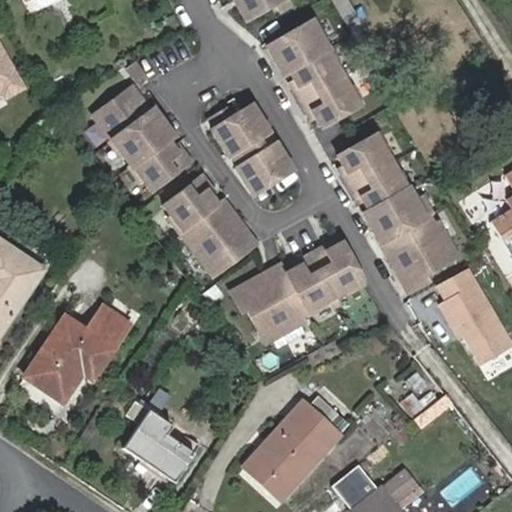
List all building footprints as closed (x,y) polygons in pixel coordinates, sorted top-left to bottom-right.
[(236,0),(249,21),(257,17),(261,24),(274,16),(270,9),(285,0),(236,0)] [(336,0),(363,47),(372,41),(348,0),(336,0)] [(314,20),(266,48),(283,76),(289,72),(297,87),(293,89),(308,114),(312,111),(321,126),(362,102),(352,87),(349,88),(336,65),(339,63),(329,47),(327,49),(321,38),(324,36),(314,20)] [(6,96),(22,87),(0,47),(0,92),(3,91),(6,96)] [(136,66),(127,73),(137,85),(145,79),(136,66)] [(168,141),(174,137),(154,112),(151,114),(132,89),(93,119),(112,144),(110,146),(122,160),(124,158),(132,168),(130,170),(141,184),(144,182),(152,193),(191,163),(182,152),(178,155),(168,141)] [(268,132),(252,106),(225,122),(219,112),(209,118),(216,128),(211,131),(228,158),(249,144),(258,139),(268,132)] [(433,222),(428,213),(431,211),(421,195),(414,199),(408,188),(409,188),(400,172),(397,174),(383,150),(386,149),(377,133),(336,157),(345,172),(341,175),(355,199),(359,197),(368,211),(362,214),(379,242),(382,240),(397,264),(393,267),(407,291),(428,279),(425,274),(456,255),(447,240),(449,239),(437,220),(433,222)] [(264,149),(258,139),(249,144),(256,154),(264,149)] [(291,169),(274,142),(264,149),(256,154),(234,168),(250,194),(291,169)] [(511,247),(511,171),(507,175),(511,183),(511,196),(507,200),(511,207),(511,208),(494,220),(511,247)] [(245,234),(226,209),(218,215),(213,209),(217,205),(206,192),(210,189),(201,177),(162,207),(171,218),(168,220),(179,235),(181,233),(194,250),(193,251),(204,266),(206,265),(214,276),(256,244),(247,232),(245,234)] [(0,332),(42,271),(0,242),(0,332)] [(325,303),(349,290),(351,293),(367,285),(344,243),(329,251),(327,247),(301,260),(304,264),(289,272),(286,267),(260,281),(258,276),(233,290),(244,311),(249,308),(267,340),(283,331),(284,334),(303,323),(301,318),(310,313),(311,314),(327,306),(325,303)] [(511,346),(468,269),(435,287),(443,301),(436,306),(479,365),(511,346)] [(81,371),(93,378),(130,327),(103,309),(86,333),(64,319),(27,375),(63,399),(81,371)] [(412,418),(425,410),(414,392),(401,400),(412,418)] [(338,436),(348,426),(317,397),(308,408),(338,436)] [(173,482),(198,446),(136,402),(127,414),(140,423),(123,448),(137,458),(166,477),(173,482)] [(245,467),(281,498),(338,436),(308,408),(303,403),(245,467)] [(135,462),(163,482),(166,477),(137,458),(135,462)] [(400,511),(395,505),(407,496),(418,487),(405,469),(351,511),(400,511)] [(400,511),(419,511),(407,496),(395,505),(400,511)]
